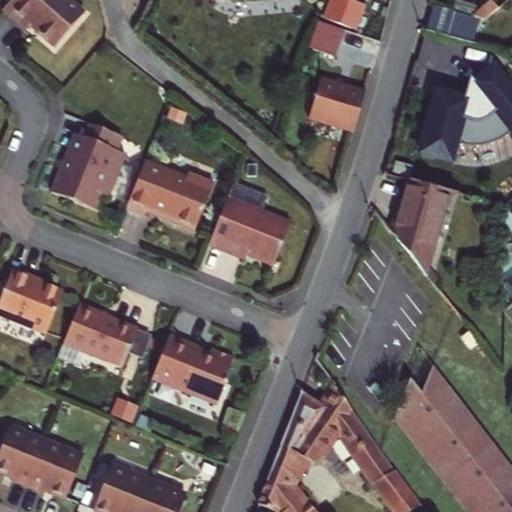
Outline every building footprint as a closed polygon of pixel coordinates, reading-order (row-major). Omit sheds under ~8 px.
[(85,13),(69,0),(11,0),(3,10),(26,30),(30,26),(55,47),(85,13)] [(221,0),(259,11),(263,11),(265,12),(285,10),(288,0),(221,0)] [(365,5),(348,0),(328,0),(321,23),(343,30),(356,34),(365,5)] [(476,7),(454,0),(451,10),(474,17),(475,14),(476,7)] [(485,22),(498,10),(490,0),(475,14),(474,17),(473,19),(485,22)] [(498,10),(509,0),(490,0),(498,10)] [(475,36),(480,21),(473,19),(454,13),(450,29),(475,36)] [(334,57),(343,30),(321,23),(317,22),(308,48),(334,57)] [(506,87),(489,65),(474,76),(471,79),(467,75),(461,97),(457,96),(432,89),(427,108),(422,106),(415,132),(420,133),(415,149),(445,158),(450,140),(457,141),(472,141),(488,138),(502,132),(507,128),(511,133),(511,86),(510,83),(506,87)] [(474,76),(465,66),(457,96),(461,97),(467,75),(471,79),(474,76)] [(307,121),(352,134),(364,94),(319,81),(307,121)] [(109,198),(126,155),(117,152),(110,149),(116,135),(90,125),(84,139),(78,153),(69,149),(51,193),(95,211),(102,195),(109,198)] [(84,139),(74,135),(69,149),(78,153),(84,139)] [(123,138),(116,135),(110,149),(117,152),(123,138)] [(173,221),(172,223),(194,232),(213,185),(188,175),(186,179),(145,163),(126,210),(144,217),(147,210),(173,221)] [(243,176),(257,177),(257,165),(243,165),(243,176)] [(390,231),(424,274),(447,192),(408,182),(403,199),(407,200),(403,213),(396,211),(390,231)] [(291,223),(228,198),(209,246),(225,252),(227,247),(273,266),(291,223)] [(511,204),(504,211),(503,242),(511,235),(511,204)] [(0,300),(0,316),(46,335),(63,293),(33,280),(34,279),(13,270),(7,284),(0,300)] [(98,312),(80,304),(63,345),(89,355),(90,353),(124,366),(125,361),(137,332),(138,330),(97,314),(98,312)] [(150,337),(137,332),(125,361),(138,367),(150,337)] [(195,346),(169,336),(152,379),(217,406),(226,384),(223,383),(233,359),(211,350),(209,354),(195,349),(195,346)] [(83,369),(89,355),(63,345),(57,359),(83,369)] [(421,351),(410,378),(421,393),(433,365),(421,351)] [(511,511),(511,467),(433,365),(421,393),(410,378),(394,417),(467,511),(511,511)] [(350,412),(352,410),(331,383),(327,389),(332,391),(323,406),(301,394),(280,448),(309,457),(321,451),(338,429),(375,482),(397,511),(410,511),(420,505),(394,470),(393,472),(350,412)] [(11,481),(28,488),(46,442),(10,427),(0,452),(0,472),(12,477),(11,481)] [(83,457),(46,442),(28,488),(45,495),(47,490),(66,499),(83,457)] [(280,448),(273,464),(295,475),(309,457),(280,448)] [(272,511),(311,511),(289,483),(295,475),(273,464),(257,506),(272,511)] [(135,511),(148,481),(111,466),(94,510),(99,511),(135,511)] [(179,511),(186,496),(148,481),(135,511),(179,511)]
